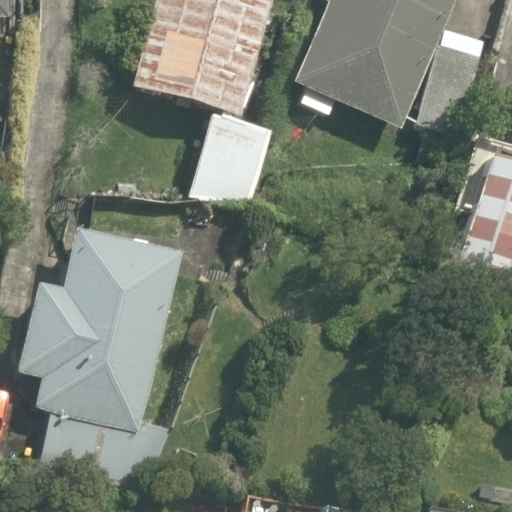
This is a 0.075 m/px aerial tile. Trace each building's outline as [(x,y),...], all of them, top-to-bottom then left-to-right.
[(240,121),(272,0),(153,0),(129,93),(240,121)] [(398,134),(453,0),(315,0),(313,6),(325,11),(291,91),(304,96),(297,110),(327,122),(333,108),(398,134)] [(481,47),(440,37),(414,130),(458,142),(481,47)] [(272,136),(210,119),(185,205),(251,207),(272,136)] [(504,287),(511,259),(511,169),(485,162),(453,272),(504,287)] [(149,489),(171,432),(141,427),(178,261),(72,238),(59,296),(37,292),(16,379),(41,385),(34,415),(52,419),(41,474),(149,489)] [(345,463),(369,352),(320,341),(295,452),(345,463)]
